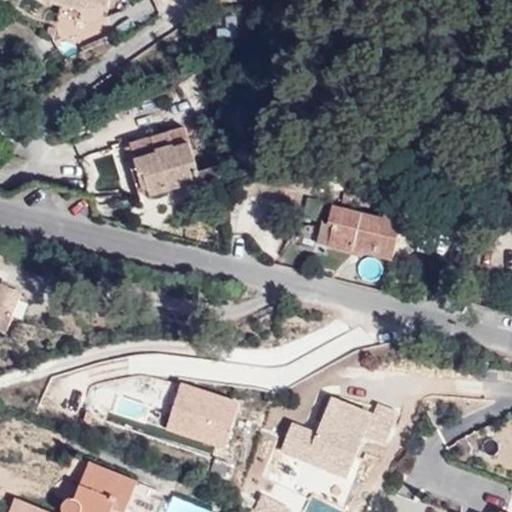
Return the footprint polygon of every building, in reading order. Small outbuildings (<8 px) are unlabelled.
[(200,180),(199,175),(184,127),(130,144),(145,197),(196,181),(200,180)] [(225,193),(222,168),(199,175),(200,180),(196,181),(198,187),(202,185),(205,198),(225,193)] [(334,224),(329,246),(353,252),(353,250),(392,260),(402,217),(385,213),(383,218),(329,205),(324,221),(334,224)] [(318,244),(329,246),(334,224),(324,221),(318,244)] [(0,331),(18,338),(31,301),(0,288),(0,331)] [(227,449),(242,404),(182,385),(168,430),(227,449)] [(333,398),(324,422),(332,426),(327,437),(319,434),(294,424),(283,451),(349,478),(375,415),(333,398)] [(332,426),(324,422),(319,434),(327,437),(332,426)] [(112,511),(114,507),(126,511),(128,511),(139,483),(91,464),(76,501),(69,502),(66,508),(66,511),(46,511),(16,499),(10,511),(112,511)]
